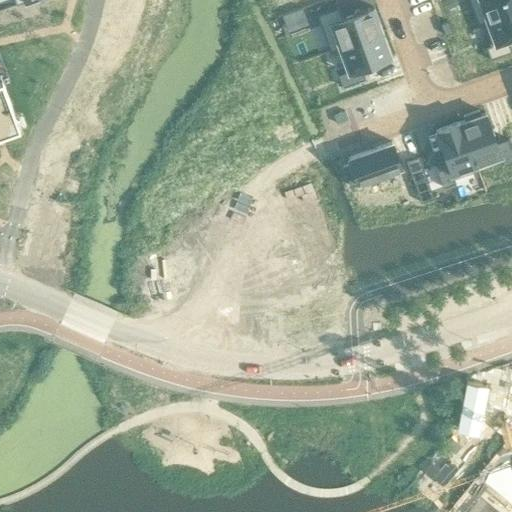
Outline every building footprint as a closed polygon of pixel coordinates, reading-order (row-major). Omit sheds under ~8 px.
[(511,0),(468,0),(476,23),(511,9),(511,0)] [(338,5),(316,13),(329,50),(382,31),(373,6),(342,17),(338,5)] [(511,9),(476,23),(477,24),(481,22),(489,44),(485,46),(490,59),(511,51),(508,39),(511,37),(511,9)] [(440,23),(444,34),(452,32),(448,20),(440,23)] [(382,31),(329,50),(329,51),(338,48),(347,71),(338,74),(342,86),(364,78),(360,66),(391,55),(382,31)] [(0,134),(19,127),(0,75),(0,134)] [(465,119),(460,120),(477,169),(501,160),(503,165),(511,161),(511,149),(508,138),(496,142),(485,111),(480,113),(478,109),(463,115),(465,119)] [(446,160),(434,164),(442,187),(455,182),(453,177),(477,169),(460,120),(435,129),(446,160)] [(350,162),(342,165),(350,185),(357,182),(369,178),(370,183),(391,175),(389,171),(401,166),(391,141),(348,157),(350,162)] [(418,155),(406,160),(414,182),(426,178),(418,155)] [(426,178),(414,182),(421,202),(433,197),(426,178)] [(484,506),(482,508),(482,509),(483,511),(511,511),(511,470),(506,481),(484,506)]
